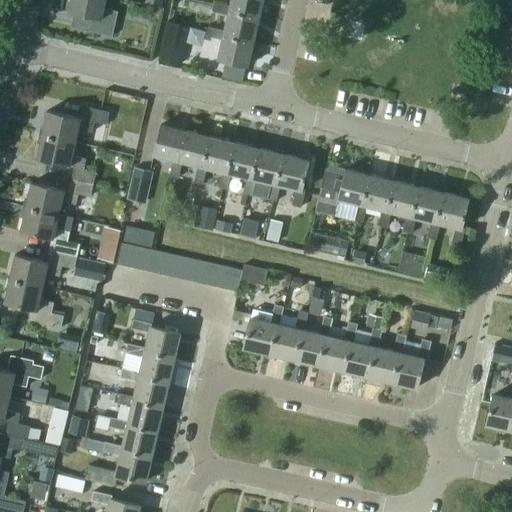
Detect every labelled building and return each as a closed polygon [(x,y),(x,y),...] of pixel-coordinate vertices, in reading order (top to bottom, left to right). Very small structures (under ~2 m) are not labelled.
[(104,0),(70,0),(68,11),(93,17),(90,31),(112,36),(117,11),(103,8),(104,0)] [(230,0),(230,5),(229,9),(259,16),(262,0),(230,0)] [(227,14),(224,30),(223,34),(253,41),(259,16),(229,9),(230,5),(214,2),(211,11),(227,14)] [(164,39),(159,61),(180,66),(188,26),(167,22),(167,24),(164,39)] [(206,35),(222,39),(217,59),(247,66),(253,41),(223,34),(224,30),(208,26),(206,35)] [(47,110),(42,134),(75,142),(78,128),(92,132),(94,121),(106,124),(109,111),(87,106),(85,119),(47,110)] [(178,178),(182,162),(178,161),(185,130),(160,124),(153,155),(173,160),(169,176),(178,178)] [(203,184),(206,168),(203,167),(210,136),(185,130),(178,161),(182,162),(197,166),(194,182),(203,184)] [(74,167),(71,179),(93,184),(96,171),(84,169),(86,158),(72,155),(75,142),(42,134),(36,158),(74,167)] [(227,190),(231,173),(227,173),(234,142),(210,136),(203,167),(206,168),(222,171),(218,187),(227,190)] [(252,195),(256,179),(252,178),(259,148),(234,142),(227,173),(231,173),(246,177),(243,193),(252,195)] [(276,201),(280,185),(276,184),(284,154),(259,148),(252,178),(256,179),(271,183),(267,199),(276,201)] [(276,184),(280,185),(296,189),(292,205),(301,207),(305,190),(302,189),(309,160),(284,154),(276,184)] [(152,171),(136,168),(129,199),(145,202),(152,171)] [(315,211),(335,215),(339,199),(357,204),(353,220),(363,222),(366,206),(363,205),(370,174),(345,168),(343,174),(325,170),(315,211)] [(387,228),(391,212),(387,211),(394,180),(370,174),(363,205),(366,206),(382,210),(378,226),(387,228)] [(31,182),(25,206),(59,214),(59,213),(62,200),(76,204),(78,193),(90,196),(93,184),(71,179),(68,191),(31,182)] [(412,234),(416,218),(412,217),(419,186),(394,180),(387,211),(391,212),(406,215),(403,231),(412,234)] [(436,239),(440,223),(437,222),(444,192),(419,186),(412,217),(416,218),(431,221),(427,237),(436,239)] [(437,222),(440,223),(456,227),(452,243),(461,245),(465,228),(462,227),(469,198),(444,192),(437,222)] [(266,238),(278,241),(286,206),(274,203),(266,238)] [(194,224),(194,226),(212,230),(217,210),(199,205),(194,224)] [(58,239),(55,251),(77,255),(80,243),(67,240),(73,216),(59,213),(59,214),(25,206),(20,230),(58,239)] [(244,217),(240,235),(254,238),(258,220),(244,217)] [(219,220),(217,230),(227,233),(229,222),(219,220)] [(137,228),(128,226),(124,240),(134,242),(137,228)] [(310,253),(343,261),(348,241),(314,233),(310,253)] [(87,257),(90,244),(81,242),(78,255),(87,257)] [(121,242),(116,263),(127,266),(132,244),(121,242)] [(127,266),(138,268),(143,247),(132,244),(127,266)] [(143,247),(138,268),(149,271),(154,249),(143,247)] [(160,273),(165,252),(154,249),(149,271),(160,273)] [(15,254),(9,278),(42,286),(45,272),(59,276),(62,265),(74,268),(77,255),(55,251),(52,263),(15,254)] [(171,276),(176,254),(165,252),(160,273),(171,276)] [(354,253),(351,262),(363,265),(365,255),(354,253)] [(182,278),(187,257),(176,254),(171,276),(182,278)] [(84,271),(87,259),(77,257),(75,269),(84,271)] [(182,278),(193,281),(198,259),(187,257),(182,278)] [(204,283),(209,262),(198,259),(193,281),(204,283)] [(424,264),(401,259),(397,274),(420,279),(424,264)] [(215,286),(220,264),(209,262),(204,283),(215,286)] [(267,269),(244,263),(243,270),(241,276),(264,281),(267,269)] [(424,277),(446,282),(449,269),(427,263),(424,277)] [(215,286),(226,289),(231,267),(220,264),(215,286)] [(226,289),(237,291),(242,270),(231,267),(226,289)] [(301,288),(302,278),(292,276),(291,286),(301,288)] [(42,286),(9,278),(4,302),(30,308),(27,320),(60,328),(63,315),(51,312),(53,302),(39,299),(42,286)] [(243,347),(268,353),(275,323),(279,324),(283,306),(274,304),(270,322),(250,317),(243,347)] [(279,324),(275,323),(268,353),(293,359),(300,329),(304,329),(308,312),(299,310),(295,327),(279,324)] [(426,327),(429,314),(414,310),(411,323),(426,327)] [(373,314),(370,326),(382,329),(384,317),(373,314)] [(293,359),(318,365),(325,334),(328,335),(332,318),(323,316),(319,333),(304,329),(300,329),(293,359)] [(149,332),(145,347),(144,351),(174,358),(180,333),(151,326),(152,323),(133,319),(131,328),(149,332)] [(353,341),(357,323),(348,321),(344,339),(328,335),(325,334),(318,365),(342,370),(349,340),(353,341)] [(104,334),(106,326),(94,323),(93,331),(104,334)] [(342,370),(367,376),(374,346),(377,347),(381,329),(372,327),(368,345),(353,341),(349,340),(342,370)] [(367,376),(391,382),(398,352),(402,352),(406,335),(397,333),(393,350),(377,347),(374,346),(367,376)] [(398,352),(391,382),(417,388),(423,358),(426,359),(431,341),(422,338),(417,356),(402,352),(398,352)] [(143,356),(139,372),(138,376),(169,383),(174,358),(144,351),(145,347),(127,343),(125,352),(143,356)] [(511,347),(494,343),(490,359),(511,364),(511,347)] [(0,368),(0,393),(9,396),(12,383),(26,386),(29,376),(41,378),(43,366),(33,363),(34,360),(11,355),(7,370),(0,368)] [(137,381),(133,396),(133,400),(163,407),(169,383),(138,376),(139,372),(122,368),(120,377),(137,381)] [(45,403),(48,390),(38,388),(35,400),(45,403)] [(131,405),(128,421),(127,425),(157,432),(163,407),(133,400),(133,396),(116,392),(114,401),(131,405)] [(0,419),(8,421),(5,433),(27,438),(30,426),(18,423),(20,412),(6,409),(9,396),(0,393),(0,419)] [(486,424),(511,430),(511,425),(511,398),(493,394),(486,424)] [(88,403),(77,400),(75,408),(86,410),(88,403)] [(88,418),(73,415),(69,432),(84,436),(88,418)] [(126,430),(122,446),(121,449),(151,456),(157,432),(127,425),(128,421),(110,417),(108,426),(126,430)] [(62,437),(65,425),(50,422),(45,441),(60,445),(62,437)] [(41,441),(27,438),(5,433),(3,445),(0,444),(0,455),(10,458),(12,447),(24,450),(38,453),(41,441)] [(70,447),(72,439),(67,438),(63,437),(61,445),(70,447)] [(121,449),(122,446),(104,441),(102,450),(120,455),(115,474),(145,481),(151,456),(121,449)] [(51,481),(54,468),(42,465),(39,478),(51,481)] [(4,484),(7,471),(0,469),(0,507),(11,510),(14,497),(2,495),(4,484)] [(69,477),(57,474),(54,486),(66,489),(69,477)] [(108,504),(106,511),(138,511),(140,505),(111,498),(112,495),(93,491),(91,500),(108,504)]
